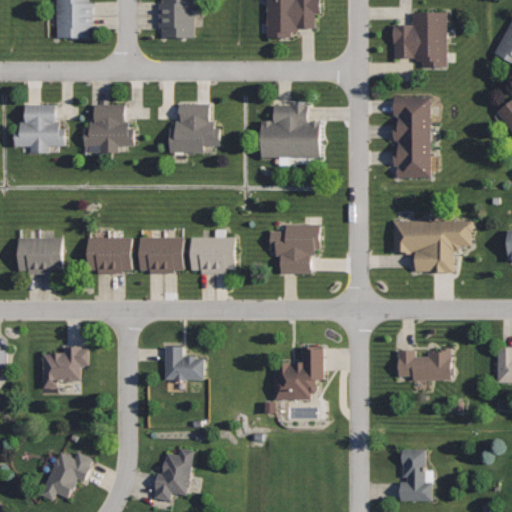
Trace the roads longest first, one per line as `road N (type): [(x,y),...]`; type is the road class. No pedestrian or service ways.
road 1 (residential): [(511,309),(0,309)]
road 2 (residential): [(358,0),(360,309)]
road 3 (residential): [(128,68),(359,71)]
road 4 (residential): [(109,511),(128,465),(129,309)]
road 5 (residential): [(360,309),(360,511)]
road 6 (residential): [(0,71),(128,68)]
